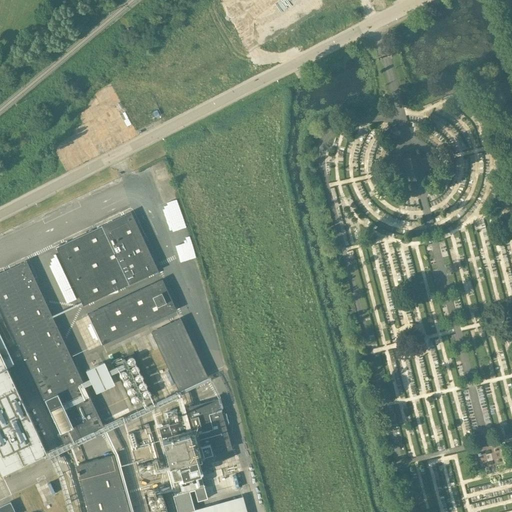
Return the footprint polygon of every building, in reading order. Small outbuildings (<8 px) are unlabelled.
[(508,139),(498,141),(501,153),(511,151),(508,139)] [(413,185),(425,182),(423,176),(426,175),(424,171),(431,169),(428,157),(421,158),(420,154),(416,155),(415,152),(407,155),(407,158),(404,159),(405,163),(398,165),(401,177),(409,175),(410,180),(412,179),(413,185)] [(130,212),(102,225),(56,247),(83,304),(129,283),(157,270),(130,212)] [(51,260),(57,257),(53,247),(46,250),(51,260)] [(0,272),(0,304),(64,443),(102,425),(26,261),(0,272)] [(176,309),(162,279),(87,314),(89,318),(77,324),(89,349),(176,309)] [(153,349),(158,347),(177,389),(206,376),(180,318),(151,332),(147,334),(153,349)] [(0,471),(0,472),(45,452),(0,354),(0,471)] [(231,447),(218,399),(180,409),(183,419),(190,417),(201,456),(231,447)] [(197,501),(207,498),(196,457),(189,431),(185,419),(158,427),(162,439),(169,465),(176,494),(173,495),(177,511),(246,511),(242,496),(194,509),(189,491),(194,489),(197,501)] [(127,433),(135,463),(158,457),(149,427),(127,433)] [(129,511),(114,454),(75,465),(88,511),(129,511)] [(173,511),(168,488),(148,493),(152,511),(173,511)] [(13,511),(9,503),(0,506),(0,511),(13,511)]
